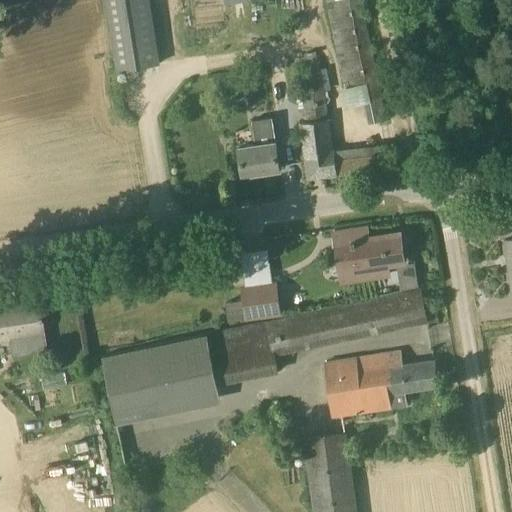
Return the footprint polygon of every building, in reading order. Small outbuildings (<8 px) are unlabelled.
[(150,0),(106,0),(118,71),(160,64),(150,0)] [(358,0),(327,0),(346,92),(363,88),(370,124),(386,121),(358,0)] [(316,55),(295,60),(306,122),(301,123),(308,179),(370,171),(370,170),(386,166),(381,145),(334,152),(334,149),(333,149),(329,119),(316,55)] [(272,118),(253,121),(257,144),(239,147),(243,174),(280,169),(276,142),(275,142),(272,118)] [(401,234),(370,239),(368,226),(334,232),(338,258),(341,282),(389,275),(388,263),(405,260),(401,234)] [(419,287),(417,277),(399,280),(401,290),(419,287)] [(276,285),(243,290),(246,318),(279,313),(276,285)] [(278,353),(404,325),(428,320),(421,288),(119,351),(132,402),(279,372),(278,353)] [(37,301),(0,306),(0,339),(42,333),(37,301)] [(440,386),(436,360),(404,364),(401,352),(326,364),(333,418),(389,409),(386,394),(440,386)] [(357,511),(346,432),(304,438),(314,511),(357,511)]
